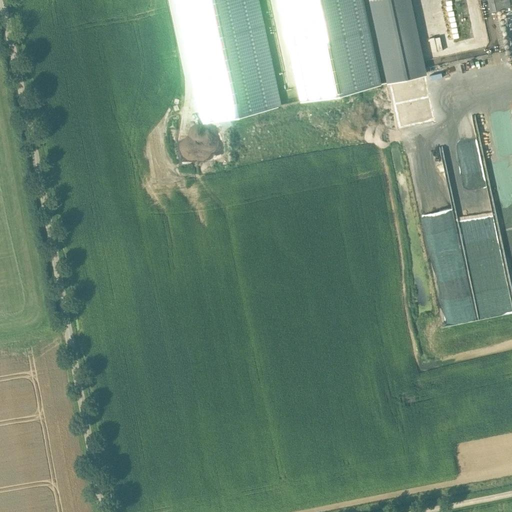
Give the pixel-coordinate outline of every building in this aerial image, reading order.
[(178,0),(201,120),(280,105),(260,0),(178,0)] [(280,0),(300,99),(381,83),(365,0),(280,0)] [(508,0),(489,0),(492,10),(510,6),(508,0)] [(455,47),(469,46),(468,37),(454,38),(455,47)] [(428,206),(433,205),(430,180),(415,182),(420,219),(430,218),(428,206)] [(451,225),(454,259),(482,256),(479,223),(451,225)]
